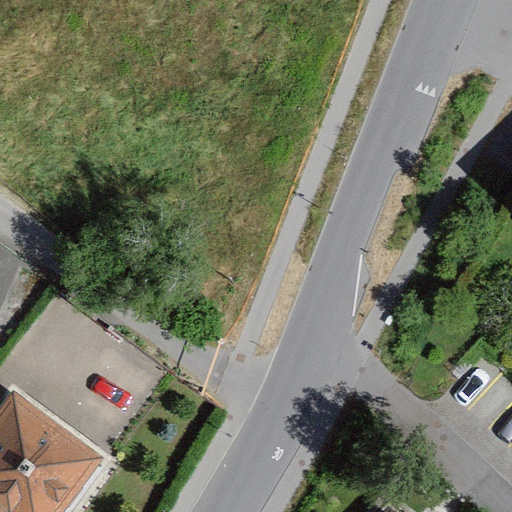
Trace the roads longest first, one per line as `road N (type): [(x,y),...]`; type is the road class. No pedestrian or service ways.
road 1 (residential): [(314,330),(443,0)]
road 2 (residential): [(314,330),(507,511)]
road 3 (residential): [(232,511),(314,330)]
